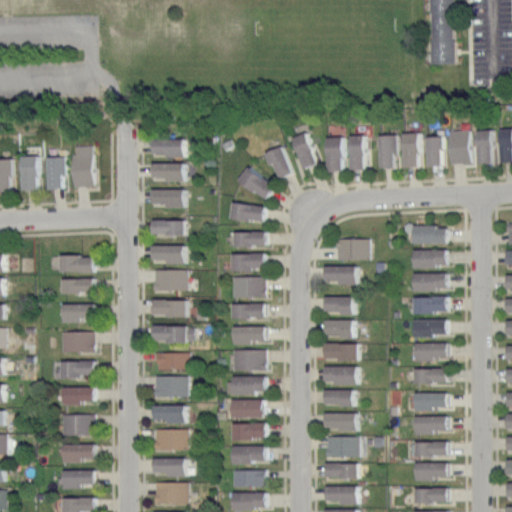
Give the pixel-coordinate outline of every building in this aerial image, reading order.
[(433,0),(459,0),(459,24),(460,51),(460,62),(435,63),(433,0)] [(511,127),(496,127),(495,159),(511,159),(511,127)] [(493,128),(473,129),(474,161),(494,160),(493,128)] [(447,163),(472,162),(470,129),(446,129),(447,163)] [(305,130),(288,137),(301,167),(317,160),(305,130)] [(376,133),(377,166),(397,166),(397,165),(421,165),(420,132),(376,133)] [(322,135),(323,170),(346,169),(346,168),(367,167),(366,134),(322,135)] [(424,164),(444,164),(443,135),(423,135),(424,164)] [(173,152),(173,156),(194,155),(194,138),(156,138),(156,153),(173,152)] [(293,171),(282,143),(263,150),(274,178),(293,171)] [(99,185),(98,144),(79,144),(79,153),(74,153),(76,186),(99,185)] [(48,188),(46,154),(24,155),(25,189),(48,188)] [(51,156),(52,187),(72,187),(71,156),(51,156)] [(0,190),(20,190),(19,158),(0,158),(0,190)] [(156,178),(192,178),(193,163),(156,162),(156,178)] [(284,184),(252,165),(243,181),(275,200),(284,184)] [(192,205),(193,188),(157,188),(157,204),(192,205)] [(275,207),(237,199),(234,215),(272,222),(275,207)] [(193,233),(193,219),(156,219),(156,233),(193,233)] [(239,231),(240,245),(276,244),(276,230),(239,231)] [(340,258),(373,259),(374,238),(341,237),(340,258)] [(193,262),(193,244),(156,245),(156,259),(175,258),(175,263),(193,262)] [(447,266),(447,249),(410,247),(409,265),(447,266)] [(511,248),(503,249),(503,263),(511,263),(511,248)] [(275,252),(239,253),(240,269),(275,269),(275,252)] [(13,254),(0,253),(0,270),(13,270),(13,254)] [(70,271),(104,271),(104,254),(69,255),(70,271)] [(328,265),(327,281),(365,282),(365,265),(328,265)] [(191,289),(191,268),(158,269),(158,289),(191,289)] [(449,288),(448,271),(409,272),(409,289),(449,288)] [(502,288),(511,288),(511,273),(502,273),(502,288)] [(0,293),(11,294),(11,276),(0,276),(0,293)] [(269,276),(236,276),(236,297),(270,296),(269,276)] [(104,277),(66,278),(66,292),(104,292),(104,277)] [(410,311),(449,310),(449,294),(410,295),(410,311)] [(363,296),(329,295),(328,311),(363,312),(363,296)] [(511,311),(511,296),(502,297),(502,312),(511,311)] [(194,314),(194,299),(157,299),(156,314),(194,314)] [(0,317),(11,317),(11,303),(0,302),(0,317)] [(236,302),(236,316),(274,317),(274,303),(236,302)] [(65,319),(104,320),(104,303),(65,303),(65,319)] [(449,334),(448,318),(410,319),(410,334),(449,334)] [(511,334),(511,318),(503,318),(502,335),(511,334)] [(364,320),(334,319),(334,334),(363,335),(364,320)] [(195,324),(159,325),(159,341),(195,340),(195,324)] [(242,341),(275,341),(275,325),(242,325),(242,341)] [(9,326),(0,326),(0,346),(10,347),(9,326)] [(97,331),(65,330),(65,351),(97,351),(97,331)] [(417,357),(448,358),(448,342),(418,341),(417,357)] [(367,343),(329,342),(328,358),(367,358),(367,343)] [(511,344),(502,344),(502,358),(511,358),(511,344)] [(270,348),(236,349),(236,370),(270,369),(270,348)] [(193,351),(163,352),(163,369),(193,368),(193,351)] [(0,372),(11,373),(11,357),(0,356),(0,372)] [(104,359),(60,361),(60,377),(104,375),(104,359)] [(327,382),(367,383),(368,366),(328,365),(327,382)] [(443,382),(443,367),(418,367),(418,382),(443,382)] [(502,382),(511,381),(511,367),(502,368),(502,382)] [(192,395),(192,374),(157,375),(158,396),(192,395)] [(238,377),(238,393),(275,392),(275,376),(238,377)] [(12,383),(0,383),(0,398),(11,399),(12,383)] [(70,386),(71,402),(103,402),(103,386),(70,386)] [(328,388),(328,403),(363,404),(363,389),(328,388)] [(502,405),(511,405),(511,390),(503,390),(502,405)] [(423,408),(456,408),(456,391),(423,392),(423,408)] [(273,416),(273,399),(240,398),(239,415),(273,416)] [(156,405),(157,419),(174,418),(174,422),(195,422),(195,404),(156,405)] [(12,410),(0,409),(0,423),(12,424),(12,410)] [(366,411),(330,412),(330,428),(366,428),(366,411)] [(502,429),(511,428),(511,411),(502,412),(502,429)] [(99,413),(65,414),(65,434),(99,434),(99,413)] [(457,431),(457,415),(418,415),(419,431),(457,431)] [(240,423),(240,439),(275,438),(275,422),(240,423)] [(193,449),(193,429),(159,428),(159,448),(193,449)] [(0,452),(9,452),(9,432),(0,432),(0,452)] [(363,435),(329,436),(329,456),(363,455),(363,435)] [(511,435),(503,435),(503,449),(511,448),(511,435)] [(415,455),(457,455),(457,441),(414,441),(415,455)] [(89,461),(89,457),(104,457),(104,444),(66,443),(66,460),(89,461)] [(241,462),(275,461),(274,445),(241,445),(241,462)] [(159,474),(195,473),(194,457),(159,457),(159,474)] [(502,474),(511,474),(511,458),(502,458),(502,474)] [(418,478),(457,479),(457,462),(418,461),(418,478)] [(12,463),(0,462),(0,480),(12,480),(12,463)] [(366,476),(365,462),(328,462),(328,477),(366,476)] [(89,487),(89,484),(103,484),(104,469),(68,469),(68,486),(89,487)] [(236,469),(236,486),(272,485),(271,469),(236,469)] [(192,482),(159,481),(159,501),(191,502),(192,482)] [(511,498),(511,481),(503,482),(503,499),(511,498)] [(328,501),(366,501),(366,485),(328,485),(328,501)] [(418,488),(418,502),(457,502),(457,487),(418,488)] [(10,488),(0,488),(0,508),(10,509),(10,488)] [(275,491),(236,492),(237,509),(275,508),(275,491)] [(70,511),(104,511),(104,496),(70,497),(70,511)]
